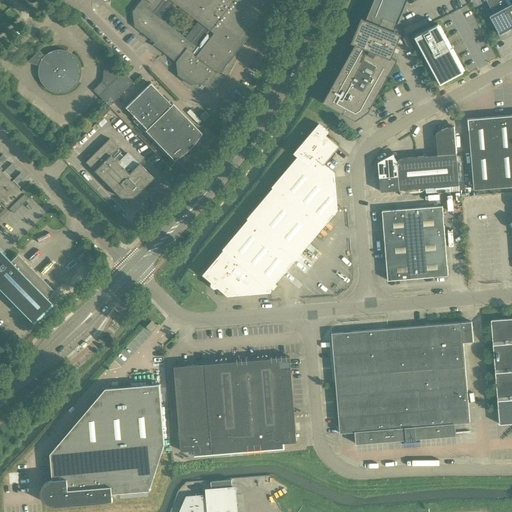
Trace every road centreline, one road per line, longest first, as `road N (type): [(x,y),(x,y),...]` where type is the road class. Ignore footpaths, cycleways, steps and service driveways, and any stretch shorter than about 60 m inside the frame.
road 1 (unclassified): [(308,314),(325,457),(359,474),(511,469)]
road 2 (tertiary): [(135,269),(261,121),(321,0)]
road 3 (residential): [(369,308),(359,159),(374,140),(511,67)]
road 4 (unclassified): [(135,269),(187,323),(308,314)]
road 5 (tertiary): [(0,407),(118,296),(135,269)]
road 6 (residential): [(135,269),(0,133)]
road 7 (tertiary): [(135,269),(0,394)]
road 8 (unclassified): [(369,308),(511,296)]
